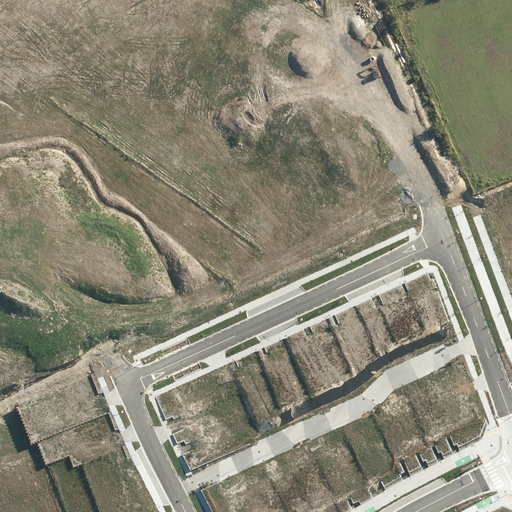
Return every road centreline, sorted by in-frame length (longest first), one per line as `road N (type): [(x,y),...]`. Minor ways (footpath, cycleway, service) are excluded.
road 1 (residential): [(125,383),(442,238)]
road 2 (residential): [(176,489),(364,404),(389,375),(481,338)]
road 3 (unknown): [(0,122),(266,0)]
road 4 (unknown): [(113,352),(61,229),(47,101)]
road 5 (tertiary): [(442,238),(346,0)]
